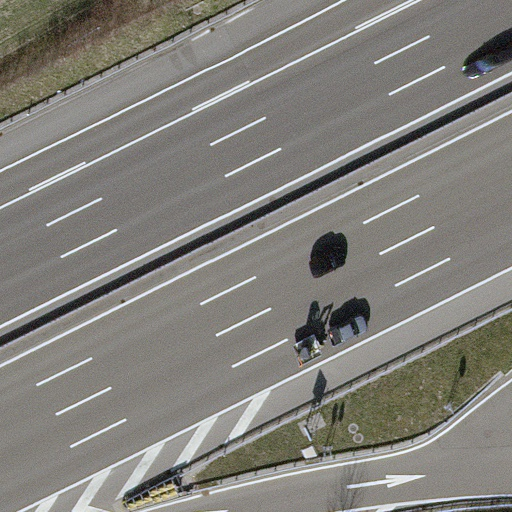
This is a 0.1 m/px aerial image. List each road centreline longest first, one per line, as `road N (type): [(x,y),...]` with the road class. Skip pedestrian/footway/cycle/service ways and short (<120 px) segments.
road 1 (motorway): [(0,442),(511,188)]
road 2 (motorway): [(382,78),(0,268)]
road 3 (motorway): [(511,14),(382,78)]
